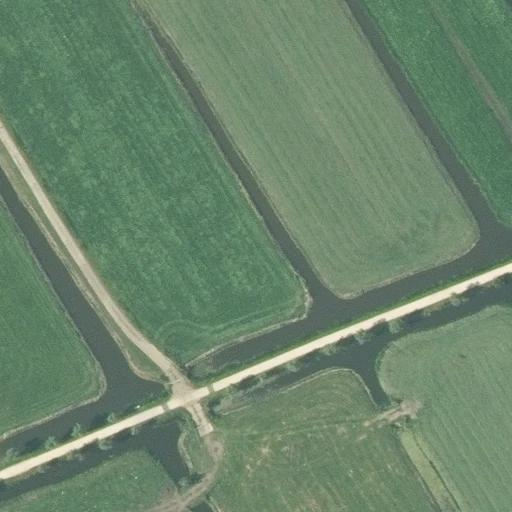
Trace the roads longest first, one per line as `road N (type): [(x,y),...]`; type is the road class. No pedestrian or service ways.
road 1 (track): [(0,475),(511,269)]
road 2 (track): [(0,133),(72,253),(188,400)]
road 3 (track): [(170,511),(205,489),(218,457),(414,406)]
